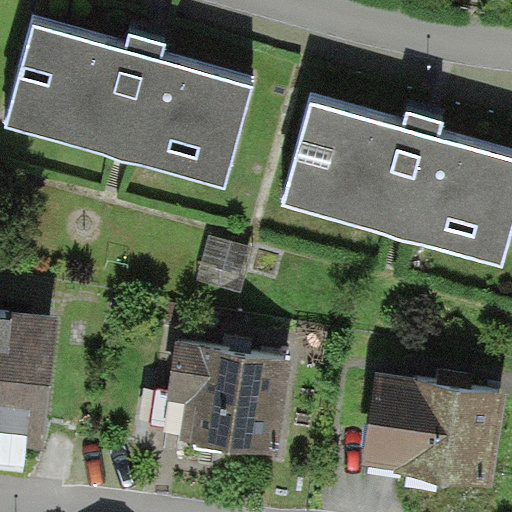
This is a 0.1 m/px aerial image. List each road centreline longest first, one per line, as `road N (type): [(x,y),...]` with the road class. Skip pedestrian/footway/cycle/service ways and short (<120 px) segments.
road 1 (residential): [(511,38),(367,18),(312,0)]
road 2 (residential): [(0,496),(160,511)]
